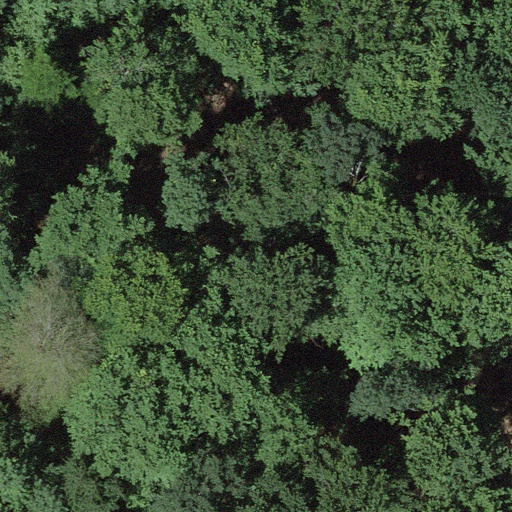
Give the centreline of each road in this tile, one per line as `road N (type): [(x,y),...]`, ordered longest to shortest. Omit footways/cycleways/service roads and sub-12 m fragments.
road 1 (track): [(511,232),(366,0)]
road 2 (track): [(0,384),(71,511)]
